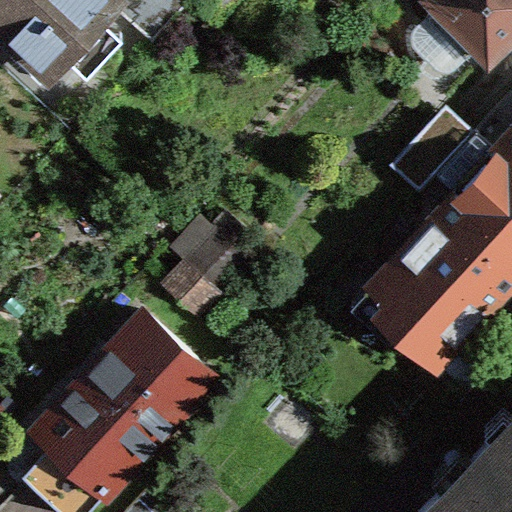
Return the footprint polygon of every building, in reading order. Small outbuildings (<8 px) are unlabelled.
[(0,0),(0,21),(52,70),(116,2),(117,0),(0,0)] [(117,0),(116,2),(154,36),(187,0),(117,0)] [(198,0),(219,18),(234,0),(198,0)] [(479,42),(490,53),(511,31),(511,0),(436,0),(438,2),(428,11),(467,53),(479,42)] [(511,73),(497,59),(457,103),(480,124),(511,88),(511,73)] [(511,143),(432,220),(433,221),(455,245),(469,259),(511,218),(511,143)] [(200,214),(173,243),(186,255),(204,271),(245,226),(224,207),(210,223),(200,214)] [(455,245),(433,221),(412,242),(434,265),(455,245)] [(204,271),(186,255),(165,278),(198,308),(219,284),(204,271)] [(81,511),(214,370),(147,308),(37,425),(62,448),(34,477),(71,511),(81,511)] [(511,511),(511,417),(419,511),(511,511)] [(197,511),(198,511),(158,474),(122,511),(197,511)]
